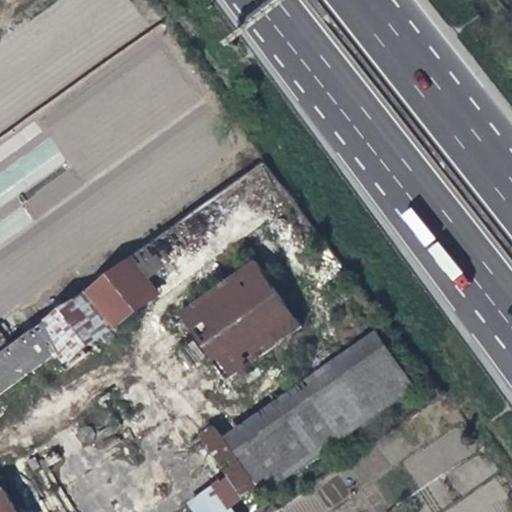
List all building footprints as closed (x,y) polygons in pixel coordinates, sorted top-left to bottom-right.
[(189,218),(133,258),(151,283),(204,244),(196,234),(199,232),(189,218)] [(161,297),(151,283),(133,258),(34,329),(54,357),(62,369),(161,297)] [(253,262),(180,315),(226,381),(301,328),(253,262)] [(0,396),(54,357),(34,329),(7,348),(0,353),(0,396)] [(226,439),(267,495),(417,388),(377,331),(226,439)] [(192,343),(178,353),(188,368),(203,358),(192,343)] [(214,431),(186,452),(229,511),(256,491),(214,431)] [(0,511),(16,511),(11,503),(3,491),(0,492),(0,511)]
